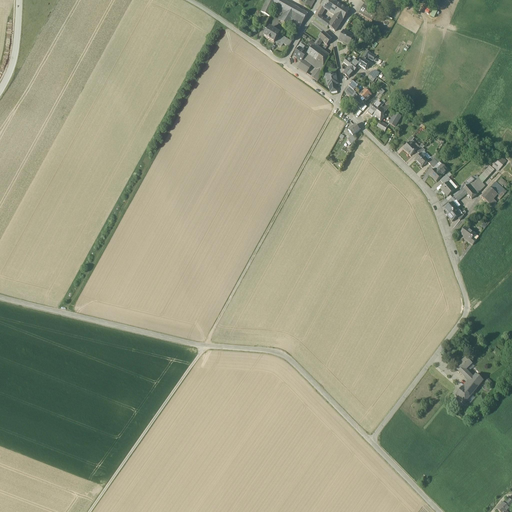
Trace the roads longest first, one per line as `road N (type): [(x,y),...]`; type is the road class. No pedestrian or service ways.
road 1 (track): [(337,104),(204,346),(89,511)]
road 2 (residential): [(370,441),(468,307),(434,202),(334,102)]
road 3 (tertiary): [(370,441),(277,353),(204,346),(0,298)]
